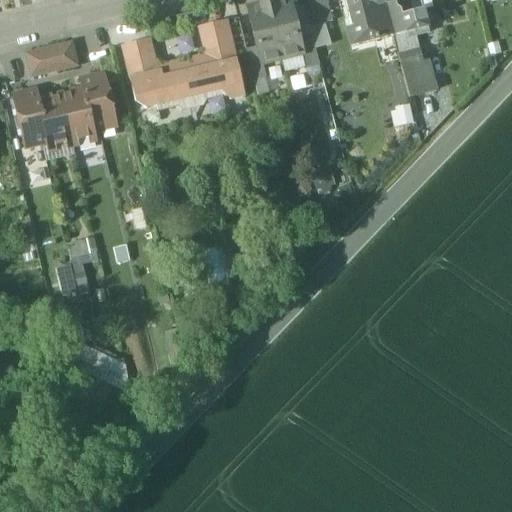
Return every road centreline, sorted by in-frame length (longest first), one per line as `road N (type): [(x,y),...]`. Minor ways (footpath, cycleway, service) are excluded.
road 1 (tertiary): [(511,74),(93,511)]
road 2 (residential): [(0,35),(147,0)]
